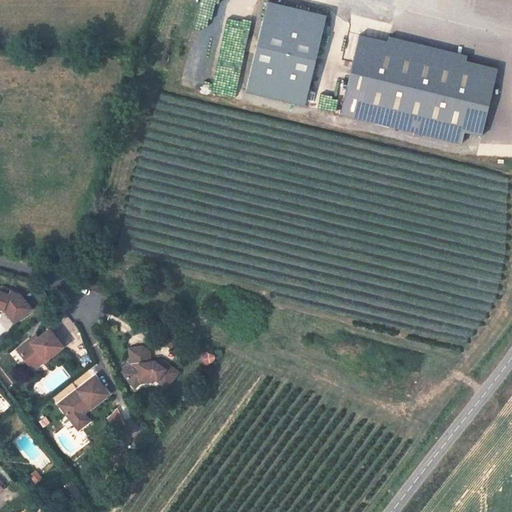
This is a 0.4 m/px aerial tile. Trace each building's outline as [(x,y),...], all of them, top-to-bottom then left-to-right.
[(309,107),(328,14),(266,2),(248,94),(309,107)] [(342,119),(464,142),(466,132),(486,136),(499,68),(468,62),(469,54),(389,38),(389,41),(358,35),(342,119)] [(20,295),(11,291),(9,295),(2,292),(0,291),(0,308),(3,309),(4,309),(14,322),(31,309),(20,295)] [(63,308),(70,312),(71,311),(72,310),(72,308),(68,300),(66,296),(58,302),(63,308)] [(167,329),(159,339),(170,348),(178,337),(167,329)] [(30,340),(17,350),(29,366),(41,356),(45,361),(63,347),(50,330),(38,338),(32,343),(30,340)] [(132,365),(122,373),(132,385),(141,378),(151,376),(156,380),(166,388),(178,373),(161,360),(147,362),(146,356),(149,351),(143,347),(130,349),(132,365)] [(41,356),(29,366),(32,370),(45,361),(41,356)] [(132,385),(134,388),(140,383),(156,380),(151,376),(141,378),(132,385)] [(70,396),(59,405),(74,424),(85,415),(83,414),(108,394),(94,377),(77,390),(79,392),(71,398),(70,396)] [(113,426),(124,422),(119,410),(108,415),(113,426)] [(85,415),(74,424),(78,430),(89,421),(85,415)]
